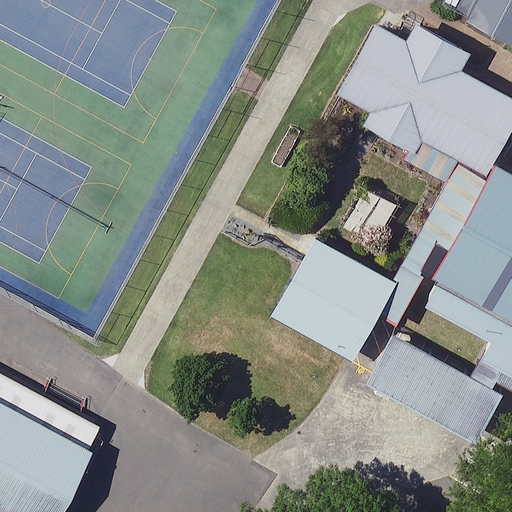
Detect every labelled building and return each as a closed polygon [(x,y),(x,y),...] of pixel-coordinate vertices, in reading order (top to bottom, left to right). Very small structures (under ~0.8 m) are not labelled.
[(508,0),(446,0),(427,36),(475,62),(508,0)] [(511,74),(485,122),(343,40),(302,110),(436,188),(364,310),(440,355),(430,373),(506,417),(511,420),(511,74)] [(360,301),(275,255),(228,342),(314,388),(360,301)] [(461,419),(347,357),(319,408),(434,470),(461,419)] [(0,511),(24,511),(47,473),(0,446),(0,511)]
